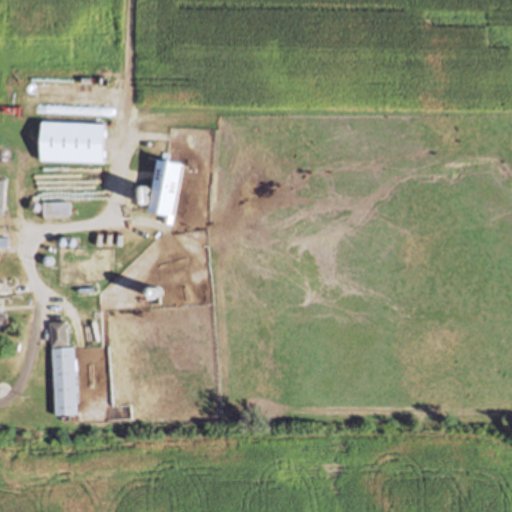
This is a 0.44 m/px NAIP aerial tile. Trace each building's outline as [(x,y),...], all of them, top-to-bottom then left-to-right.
[(44,121),(107,123),(106,162),(42,160),(44,121)] [(185,161),(174,222),(164,220),(166,211),(151,208),(161,157),(185,161)] [(44,201),(72,200),(73,215),(45,216),(44,201)] [(0,236),(10,236),(10,249),(0,249),(0,236)] [(0,326),(0,303),(1,313),(8,312),(9,325),(0,326)] [(51,320),(68,319),(69,344),(53,345),(51,320)] [(53,347),(76,345),(81,413),(58,415),(53,347)]
